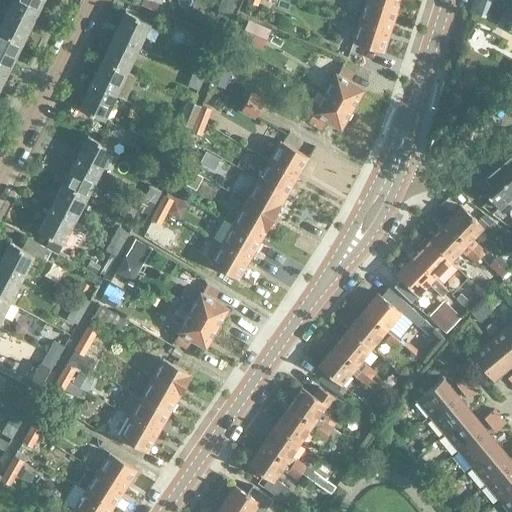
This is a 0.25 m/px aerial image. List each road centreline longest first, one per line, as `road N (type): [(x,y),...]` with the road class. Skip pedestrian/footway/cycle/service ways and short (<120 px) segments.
road 1 (secondary): [(163,511),(351,249),(381,185)]
road 2 (secondary): [(381,185),(447,0)]
road 3 (residential): [(84,0),(0,172)]
road 4 (residential): [(381,185),(431,182),(511,115)]
